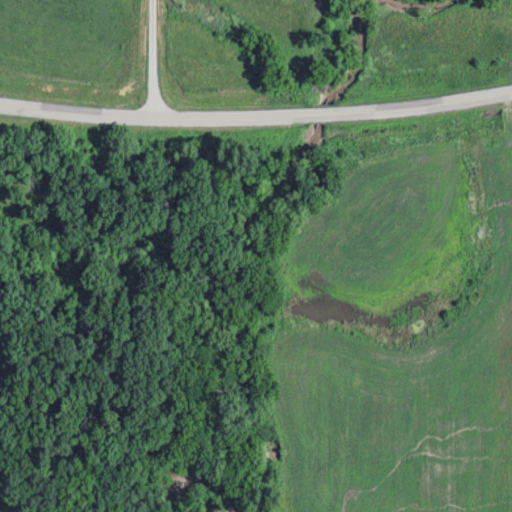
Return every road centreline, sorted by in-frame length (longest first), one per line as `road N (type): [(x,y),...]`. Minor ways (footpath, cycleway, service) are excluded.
road 1 (tertiary): [(0,111),(277,121),(511,92)]
road 2 (residential): [(150,122),(151,0)]
